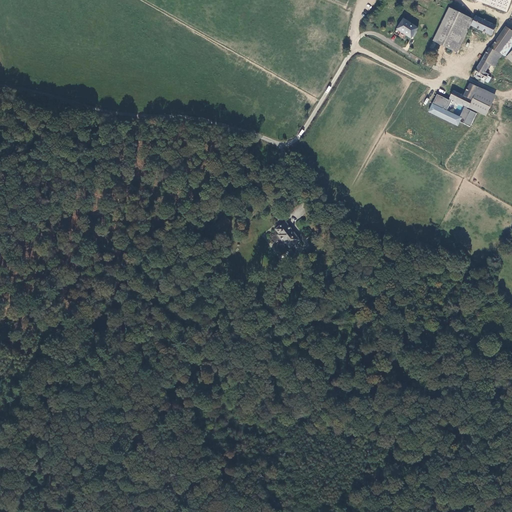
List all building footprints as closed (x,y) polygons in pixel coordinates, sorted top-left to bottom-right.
[(475,0),(507,12),(511,0),(475,0)] [(456,52),(472,20),(452,10),(436,43),(456,52)] [(491,36),(495,26),(475,16),(470,27),(491,36)] [(418,28),(403,19),(396,30),(411,39),(418,28)] [(471,77),(472,78),(483,84),(488,75),(484,73),(489,64),(494,68),(502,56),(499,54),(500,51),(506,43),(507,43),(511,36),(511,31),(506,27),(503,30),(491,48),(489,47),(471,77)] [(507,56),(511,48),(511,36),(507,43),(506,43),(500,51),(507,56)] [(466,84),(460,95),(468,99),(472,89),(473,87),(466,84)] [(472,89),(468,99),(465,107),(467,108),(482,114),(489,96),(472,89)] [(449,99),(465,107),(468,99),(460,95),(450,90),(446,98),(449,99)] [(449,99),(449,100),(437,95),(428,112),(458,127),(460,122),(470,128),(478,113),(467,109),(467,108),(465,107),(449,99)] [(224,215),(214,225),(222,232),(232,222),(224,215)] [(300,240),(285,221),(275,229),(280,235),(277,237),(284,245),(286,243),(291,248),(300,240)]
